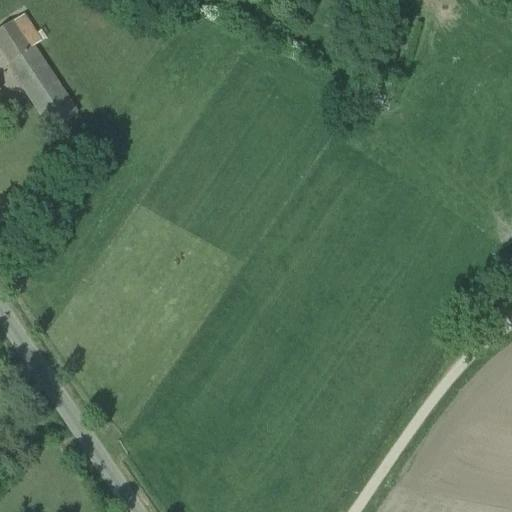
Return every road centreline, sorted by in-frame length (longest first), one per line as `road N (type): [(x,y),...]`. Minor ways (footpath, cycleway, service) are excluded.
road 1 (unclassified): [(136,511),(0,302)]
road 2 (track): [(511,327),(487,343),(445,394),(361,511)]
